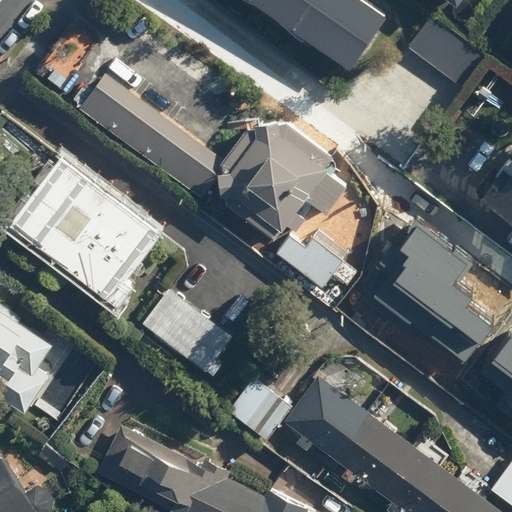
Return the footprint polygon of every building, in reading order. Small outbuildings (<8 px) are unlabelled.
[(365,0),(248,0),(349,71),(388,16),(365,0)] [(434,14),(410,46),(466,89),(490,57),(434,14)] [(106,72),(79,108),(202,198),(207,191),(277,242),(288,226),(295,231),(315,204),(328,214),(348,186),(325,170),(333,159),(261,106),(223,158),(106,72)] [(511,149),(477,196),(511,221),(511,149)] [(2,219),(9,223),(116,305),(133,283),(124,277),(161,228),(62,153),(53,165),(47,161),(2,219)] [(457,249),(394,207),(364,252),(383,265),(362,297),(448,353),(474,314),(451,294),(458,288),(430,275),(457,249)] [(288,234),(276,251),(324,288),(335,272),(347,281),(358,267),(314,233),(304,246),(288,234)] [(171,285),(142,321),(214,377),(224,364),(214,356),(232,333),(171,285)] [(0,396),(22,412),(37,389),(42,392),(69,352),(18,317),(22,311),(0,295),(0,396)] [(511,345),(503,359),(478,343),(459,371),(511,404),(511,345)] [(504,511),(318,374),(294,406),(285,420),(305,434),(297,445),(309,453),(315,444),(348,468),(343,475),(354,483),(358,477),(389,500),(385,506),(392,511),(401,511),(403,510),(405,511),(504,511)] [(254,376),(240,395),(256,407),(248,419),(272,437),(285,420),(294,406),(254,376)] [(201,461),(119,423),(96,472),(181,511),(332,511),(323,507),(320,511),(308,511),(311,507),(267,486),(265,491),(228,474),(231,468),(204,455),(201,461)] [(0,511),(39,511),(51,505),(51,504),(51,503),(52,502),(52,501),(52,500),(52,499),(52,498),(52,497),(52,496),(52,495),(51,494),(51,493),(51,492),(50,491),(49,490),(49,489),(48,488),(47,487),(46,487),(46,486),(45,486),(44,485),(43,484),(42,484),(41,484),(40,484),(39,483),(38,483),(37,483),(25,491),(0,453),(0,511)] [(511,461),(492,489),(511,503),(511,461)]
